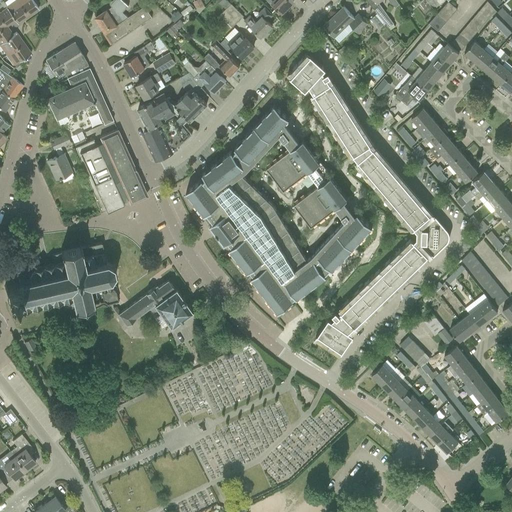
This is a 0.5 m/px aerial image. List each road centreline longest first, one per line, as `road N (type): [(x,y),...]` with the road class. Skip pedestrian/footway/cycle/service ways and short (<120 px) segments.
road 1 (residential): [(326,381),(457,237),(329,65),(295,34)]
road 2 (residential): [(326,381),(264,338),(212,284),(150,176)]
road 3 (residential): [(150,176),(200,140),(295,34)]
road 4 (residential): [(0,196),(37,54),(70,19)]
road 5 (residential): [(511,112),(472,78),(447,108),(511,169)]
road 6 (residential): [(150,176),(70,19)]
road 7 (residential): [(448,488),(413,445),(326,381)]
